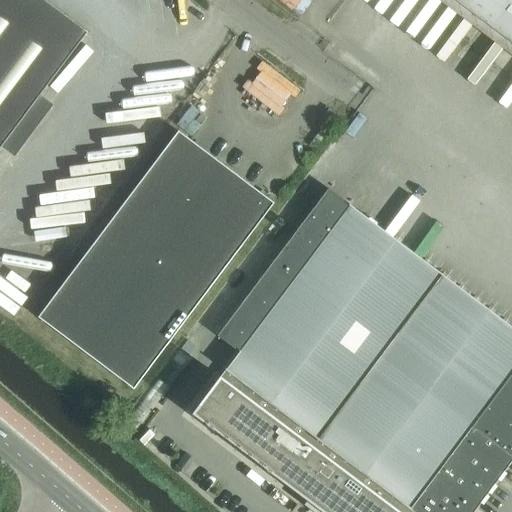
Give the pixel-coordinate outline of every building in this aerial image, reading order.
[(0,0),(0,147),(1,146),(13,154),(30,129),(50,106),(39,98),(87,33),(43,0),(0,0)] [(511,0),(452,0),(511,45),(511,0)] [(319,123),(328,130),(338,117),(329,110),(319,123)] [(273,204),(177,132),(37,318),(132,390),(273,204)] [(306,501),(304,503),(303,505),(304,506),(307,505),(316,511),(473,511),(511,460),(511,328),(328,190),(217,337),(238,353),(225,370),(224,369),(223,370),(224,371),(219,377),(218,376),(190,414),(306,501)]
